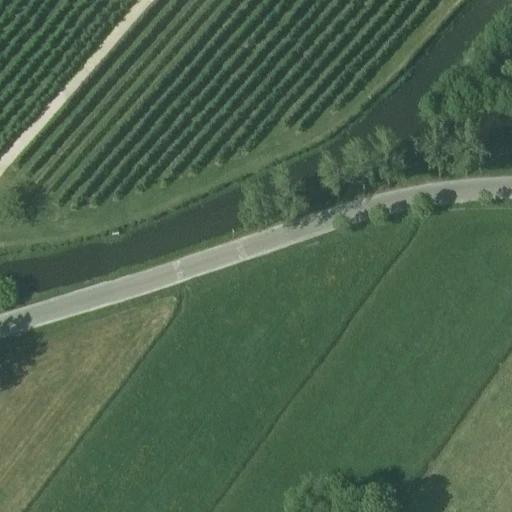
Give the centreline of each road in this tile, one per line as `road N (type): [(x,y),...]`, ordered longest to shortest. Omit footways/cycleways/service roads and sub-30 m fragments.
road 1 (unclassified): [(511,188),(370,208),(0,326)]
road 2 (track): [(0,172),(149,0)]
